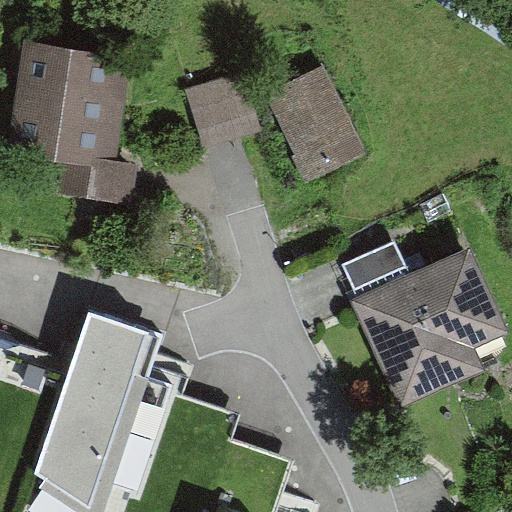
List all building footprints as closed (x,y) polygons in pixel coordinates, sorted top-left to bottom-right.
[(135,57),(27,41),(11,150),(68,158),(63,196),(135,206),(141,163),(120,160),(135,57)] [(368,154),(326,65),(267,93),(309,182),(368,154)] [(246,71),(186,91),(207,151),(266,131),(246,71)] [(511,332),(472,245),(413,272),(397,238),(342,263),(358,298),(353,300),(402,409),(488,370),(477,347),(511,332)] [(89,311),(35,474),(92,509),(100,481),(137,495),(176,386),(151,377),(165,334),(89,311)] [(278,511),(295,459),(233,442),(210,511),(278,511)]
